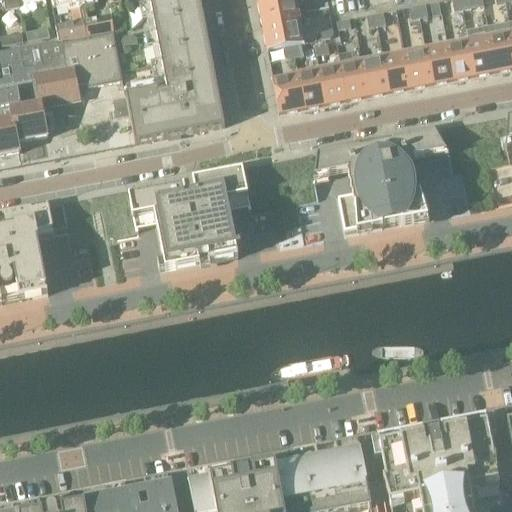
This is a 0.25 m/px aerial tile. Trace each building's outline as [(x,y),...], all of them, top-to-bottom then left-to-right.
[(0,0),(0,2),(3,2),(5,13),(19,11),(17,0),(0,0)] [(54,0),(56,10),(65,8),(66,13),(70,13),(72,24),(55,27),(58,45),(62,44),(62,43),(85,39),(82,24),(80,11),(77,0),(54,0)] [(77,0),(80,11),(82,24),(87,23),(84,10),(92,9),(90,0),(106,0),(108,7),(120,4),(119,0),(77,0)] [(126,101),(129,118),(134,148),(167,141),(167,137),(179,135),(179,139),(224,130),(199,0),(148,0),(161,65),(151,67),(156,93),(127,98),(125,98),(126,101)] [(255,0),(259,18),(262,31),(299,24),(294,0),(255,0)] [(468,0),(465,0),(460,1),(462,14),(471,12),(468,0)] [(451,3),(454,15),(462,14),(460,1),(451,3)] [(439,5),(430,7),(433,19),(441,18),(439,5)] [(425,8),(417,9),(419,22),(428,20),(425,8)] [(411,23),(419,22),(417,9),(408,11),(411,23)] [(383,16),(374,17),(377,30),(385,28),(383,16)] [(366,19),(368,32),(377,30),(374,17),(366,19)] [(111,19),(87,23),(82,24),(85,39),(113,34),(111,19)] [(336,25),(338,33),(350,31),(349,22),(336,25)] [(292,49),(301,47),(303,46),(299,24),(262,31),(266,53),(284,50),(292,49)] [(26,35),(28,44),(48,40),(46,31),(26,35)] [(332,32),(319,35),(321,43),(330,41),(333,37),(332,32)] [(113,36),(113,34),(85,39),(62,43),(62,44),(58,45),(39,47),(0,54),(0,158),(20,155),(18,145),(47,140),(42,111),(80,104),(77,89),(77,85),(87,83),(88,91),(122,85),(113,36)] [(0,40),(1,48),(22,45),(21,36),(0,39),(0,40)] [(497,77),(511,74),(511,43),(511,36),(489,40),(497,77)] [(136,41),(132,38),(124,39),(121,43),(122,48),(137,46),(136,41)] [(475,81),(497,77),(489,40),(468,44),(475,81)] [(447,48),(454,85),(475,81),(468,44),(447,48)] [(303,59),(301,47),(292,49),(295,61),(303,59)] [(327,48),(315,50),(316,59),(329,57),(327,48)] [(425,53),(433,89),(454,85),(447,48),(425,53)] [(295,61),(292,49),(284,50),(286,63),(295,61)] [(404,57),(411,94),(433,89),(425,53),(404,57)] [(404,57),(383,61),(390,98),(411,94),(404,57)] [(361,65),(369,102),(390,98),(383,61),(361,65)] [(340,69),(347,106),(369,102),(361,65),(340,69)] [(319,73),(326,110),(347,106),(340,69),(319,73)] [(298,77),(305,114),(326,110),(319,73),(298,77)] [(281,119),(294,116),(305,114),(298,77),(277,81),(272,82),(279,118),(280,118),(281,119)] [(116,120),(129,118),(126,101),(113,103),(116,120)] [(316,155),(314,176),(313,186),(314,186),(315,180),(347,173),(352,198),(338,200),(344,233),(389,224),(390,230),(402,228),(402,229),(427,224),(420,199),(412,161),(445,155),(448,161),(449,160),(444,151),(434,133),(434,132),(405,138),(392,141),(393,146),(360,152),(359,147),(345,150),(316,155)] [(165,274),(238,260),(228,213),(248,210),(248,213),(250,213),(242,170),(192,179),(195,196),(186,198),(183,181),(126,192),(127,194),(135,235),(138,235),(137,231),(156,227),(163,263),(157,264),(159,274),(165,273),(165,274)] [(48,207),(0,216),(0,307),(47,298),(35,235),(53,232),(48,207)] [(480,511),(477,492),(498,487),(498,486),(496,464),(495,464),(495,465),(494,465),(485,421),(377,442),(385,486),(384,486),(383,486),(390,508),(411,504),(412,511),(480,511)] [(370,511),(366,485),(358,446),(186,480),(192,511),(370,511)] [(172,511),(167,483),(18,511),(172,511)]
